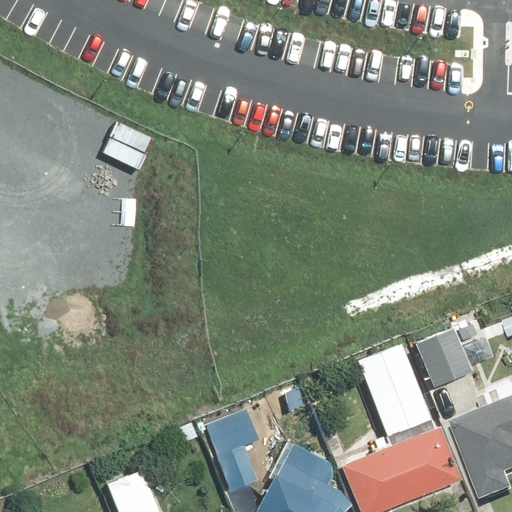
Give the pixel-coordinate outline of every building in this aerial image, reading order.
[(450,328),(413,342),(430,387),(467,373),(450,328)] [(394,349),(351,366),(378,435),(420,418),(394,349)] [(511,398),(452,423),(484,501),(511,489),(511,480),(510,474),(511,473),(511,398)] [(244,410),(203,425),(215,454),(212,455),(226,492),(254,481),(241,445),(255,440),(244,410)] [(334,467),(351,511),(374,511),(454,481),(430,418),(371,440),(376,451),(334,467)] [(289,445),(250,511),(341,511),(348,506),(335,491),(314,480),(307,493),(303,491),(310,478),(306,476),(315,460),(289,445)] [(154,511),(137,469),(101,484),(112,511),(154,511)]
